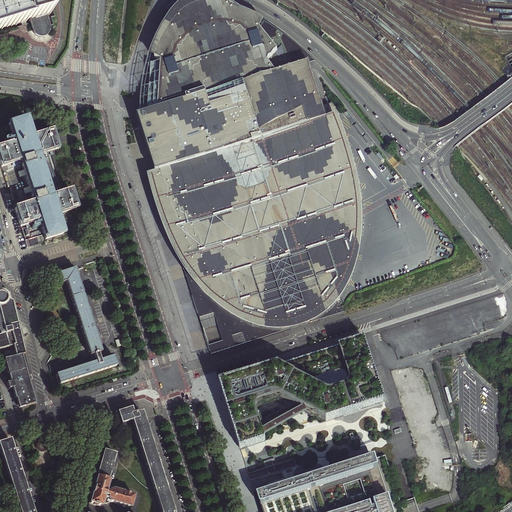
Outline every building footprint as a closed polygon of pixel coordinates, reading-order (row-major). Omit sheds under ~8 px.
[(13,0),(14,0),(17,6),(0,11),(0,27),(22,21),(28,19),(32,30),(33,32),(34,33),(35,34),(36,35),(36,36),(37,37),(40,37),(41,37),(42,37),(44,37),(45,37),(46,36),(48,35),(49,34),(50,32),(50,31),(50,29),(50,27),(47,19),(46,14),(49,13),(44,0),(0,0),(0,1),(3,0),(13,0)] [(151,168),(153,175),(166,171),(153,125),(158,125),(161,93),(158,92),(159,84),(161,84),(164,59),(192,17),(195,24),(221,18),(259,31),(263,22),(264,21),(238,10),(230,5),(220,0),(183,0),(176,6),(166,17),(156,34),(147,56),(140,89),(139,104),(138,116),(135,117),(151,168)] [(195,24),(192,17),(164,59),(161,84),(159,84),(158,92),(161,93),(158,125),(153,125),(166,171),(153,175),(154,176),(168,219),(178,251),(202,326),(217,321),(223,340),(208,345),(211,355),(299,326),(344,312),(342,303),(344,303),(342,297),(346,290),(349,284),(350,283),(352,278),(355,271),(355,267),(356,261),(357,259),(358,254),(358,248),(358,237),(362,237),(362,232),(362,221),(362,212),(361,202),(360,193),(359,185),(357,177),(354,163),(349,148),(345,137),(341,125),(348,123),(332,104),(323,107),(309,64),(316,62),(303,50),(300,47),(287,38),(277,31),(270,26),(263,22),(259,31),(221,18),(195,24)] [(27,119),(8,124),(14,143),(0,147),(0,164),(1,167),(12,164),(20,161),(21,165),(23,171),(20,172),(22,177),(25,176),(28,187),(29,188),(25,189),(27,193),(30,192),(30,193),(33,203),(14,209),(16,214),(20,227),(39,221),(45,240),(63,234),(57,215),(76,209),(70,191),(60,194),(47,153),(57,150),(55,144),(52,136),(51,131),(33,137),(27,119)] [(25,406),(36,403),(33,391),(22,343),(12,302),(8,299),(6,295),(3,293),(1,291),(0,291),(0,348),(13,345),(15,356),(4,359),(7,374),(9,374),(11,381),(6,383),(7,388),(14,387),(16,396),(18,396),(21,395),(22,402),(24,402),(25,406)] [(273,368),(221,384),(228,407),(235,428),(242,449),(264,442),(263,438),(260,431),(257,421),(254,409),(254,404),(257,399),(262,396),(269,394),(274,395),(278,398),(300,409),(307,413),(325,423),(350,415),(384,404),(373,372),(369,359),(363,339),(338,347),(278,366),(273,368)] [(322,424),(325,423),(307,413),(300,409),(278,398),(274,395),(269,394),(262,396),(257,399),(254,404),(254,409),(257,421),(260,431),(263,438),(264,442),(266,441),(265,437),(264,434),(263,431),(263,430),(260,420),(256,408),(256,405),(257,402),(259,400),(268,397),(271,397),(275,399),(288,406),(298,411),(304,414),(305,415),(322,424)] [(145,429),(140,413),(136,414),(135,413),(131,414),(130,409),(117,413),(120,424),(131,421),(160,511),(172,511),(169,503),(163,484),(159,471),(158,466),(152,448),(145,429)] [(400,448),(402,455),(406,454),(408,461),(444,452),(439,437),(400,448)] [(12,449),(9,440),(0,443),(0,449),(19,511),(32,511),(25,490),(20,473),(12,449)] [(405,511),(402,502),(405,501),(388,449),(373,454),(299,478),(255,492),(259,505),(261,511),(405,511)] [(114,454),(103,451),(99,465),(96,477),(107,480),(114,454)] [(107,497),(106,499),(107,500),(109,502),(130,508),(134,495),(130,494),(130,493),(124,491),(124,493),(112,489),(111,490),(109,490),(109,492),(105,491),(108,480),(107,480),(96,477),(92,488),(88,504),(100,507),(103,498),(103,496),(107,497)] [(405,511),(418,511),(418,509),(414,498),(405,501),(402,502),(405,511)]
